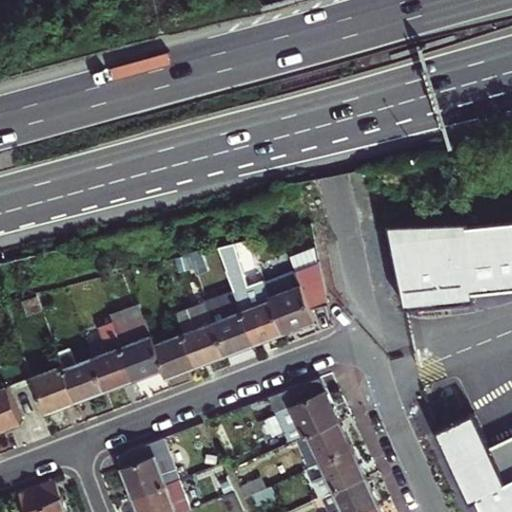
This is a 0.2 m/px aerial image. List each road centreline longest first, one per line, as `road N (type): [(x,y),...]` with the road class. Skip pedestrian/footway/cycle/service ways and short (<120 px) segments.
road 1 (motorway): [(0,203),(511,59)]
road 2 (motorway): [(0,214),(511,93)]
road 3 (motorway): [(443,0),(0,121)]
road 4 (residential): [(70,450),(368,336)]
road 5 (residential): [(368,336),(398,437),(434,511)]
road 6 (residential): [(335,186),(368,336)]
